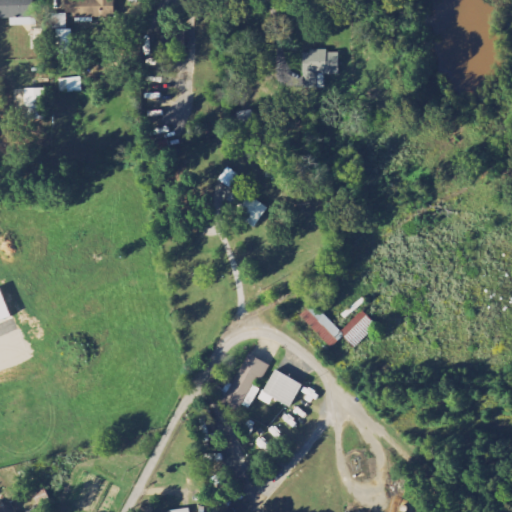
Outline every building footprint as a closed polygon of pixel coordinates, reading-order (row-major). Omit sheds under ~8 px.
[(11,26),(36,25),(35,0),(0,0),(0,19),(11,19),(11,26)] [(68,14),(56,14),(57,53),(72,53),(71,28),(68,28),(68,14)] [(185,33),(163,33),(163,51),(186,51),(185,33)] [(340,52),(303,52),(304,88),(325,88),(325,75),(340,75),(340,52)] [(82,77),(60,79),(62,94),(83,92),(82,77)] [(45,115),(45,89),(25,89),(25,114),(45,115)] [(240,176),(228,167),(218,180),(230,189),(240,176)] [(228,212),(257,228),(269,207),(240,191),(228,212)] [(0,290),(0,323),(10,319),(0,290)] [(332,349),(344,337),(356,348),(378,327),(363,311),(342,332),(314,303),(300,316),(332,349)] [(271,365),(248,355),(226,401),(243,409),(257,378),(263,381),(271,365)] [(264,395),(291,407),(301,383),(273,371),(264,395)] [(0,511),(17,511),(13,503),(0,509),(0,511)]
